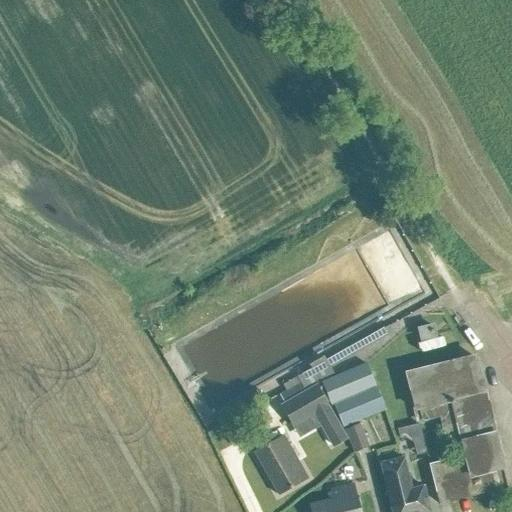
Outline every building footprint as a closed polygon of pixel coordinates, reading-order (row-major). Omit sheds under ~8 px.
[(388,324),(307,370),(312,378),(392,333),(388,324)] [(420,338),(433,335),(431,326),(418,329),(420,338)] [(506,487),(474,357),(405,374),(417,420),(440,414),(449,452),(463,449),(464,456),(429,465),(433,483),(426,485),(429,494),(435,492),(438,504),(506,487)] [(332,404),(374,386),(365,363),(319,383),(328,406),(332,404)] [(307,370),(296,376),(297,376),(300,382),(303,387),(313,381),(312,378),(307,370)] [(297,376),(283,384),(286,390),(300,383),(297,376)] [(286,390),(278,394),(284,404),(281,406),(292,425),(314,413),(332,446),(346,438),(317,386),(305,392),(303,388),(303,387),(300,383),(286,390)] [(374,386),(332,404),(341,427),(384,409),(374,386)] [(399,426),(407,457),(427,451),(420,420),(399,426)] [(354,452),(368,446),(358,423),(344,430),(354,452)] [(253,452),(277,495),(307,478),(282,436),(253,452)] [(410,489),(402,458),(379,464),(390,511),(428,511),(422,486),(410,489)] [(310,511),(358,511),(352,485),(331,490),(333,500),(309,505),(310,511)]
